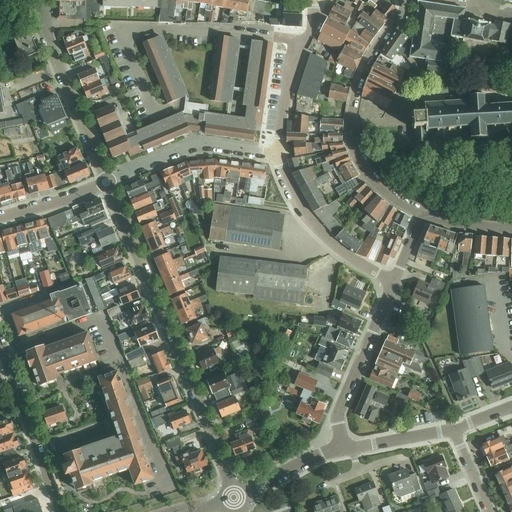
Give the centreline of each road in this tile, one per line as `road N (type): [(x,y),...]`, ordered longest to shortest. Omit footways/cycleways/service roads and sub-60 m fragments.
road 1 (tertiary): [(236,497),(106,182)]
road 2 (residential): [(422,213),(382,191),(351,139),(359,77),(402,0)]
road 3 (tertiary): [(106,182),(49,41),(43,0)]
road 4 (residential): [(60,511),(0,341)]
road 5 (residential): [(342,448),(337,413),(393,281)]
road 6 (residential): [(106,182),(194,146),(277,154)]
road 7 (residential): [(393,281),(326,238),(302,211),(277,154)]
road 8 (residential): [(277,154),(290,64),(315,0)]
